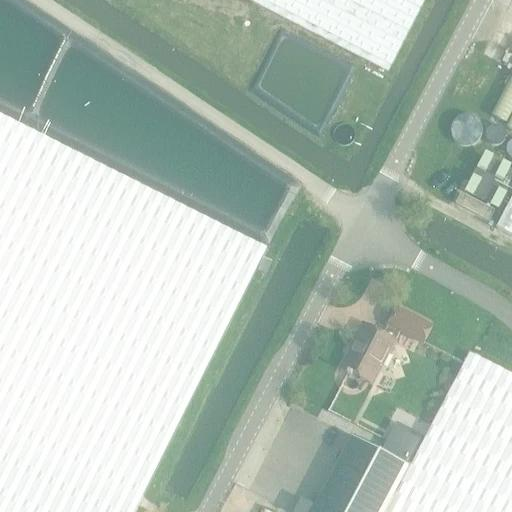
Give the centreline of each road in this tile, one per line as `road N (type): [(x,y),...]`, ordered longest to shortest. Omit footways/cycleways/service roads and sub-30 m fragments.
road 1 (unclassified): [(203,511),(362,223)]
road 2 (unclassified): [(362,223),(476,0)]
road 3 (unclassified): [(362,223),(424,266),(495,296),(511,314)]
